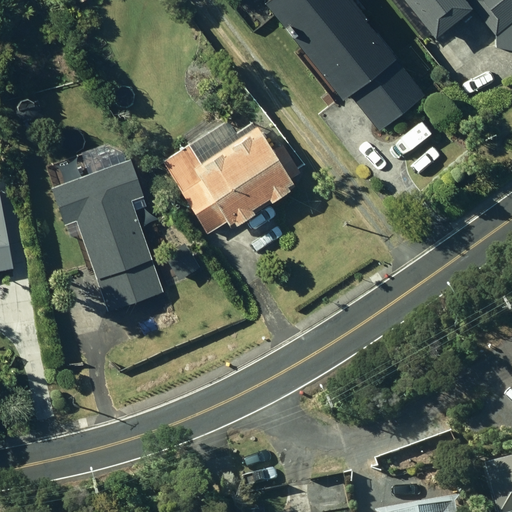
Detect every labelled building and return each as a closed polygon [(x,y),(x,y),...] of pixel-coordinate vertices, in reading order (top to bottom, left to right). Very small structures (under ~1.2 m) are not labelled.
[(346,97),(376,132),(421,96),(389,57),(385,60),(334,0),(263,0),(252,9),(334,107),(346,97)] [(392,0),(427,41),(464,12),(454,0),(392,0)] [(511,0),(461,0),(492,37),(511,20),(511,0)] [(157,164),(201,237),(217,227),(219,230),(284,188),(281,182),(296,174),(278,146),(264,154),(247,126),(212,147),(205,134),(157,164)] [(69,224),(104,313),(159,291),(126,204),(137,200),(123,161),(43,192),(57,229),(69,224)] [(180,266),(193,259),(184,244),(170,252),(180,266)]
